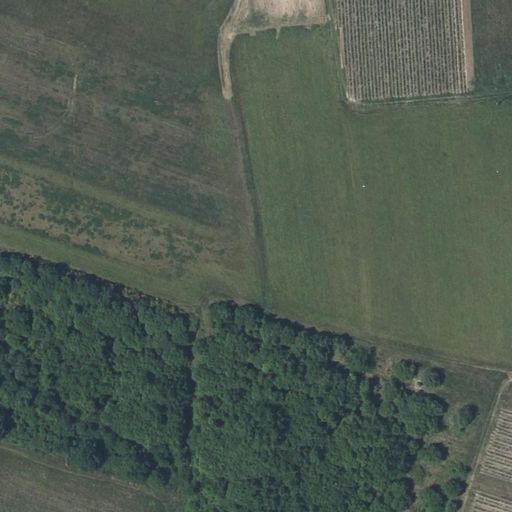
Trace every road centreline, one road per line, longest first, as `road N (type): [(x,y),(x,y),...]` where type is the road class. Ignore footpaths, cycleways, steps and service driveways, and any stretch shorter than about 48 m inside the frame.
road 1 (track): [(186,511),(188,384),(201,308),(210,297),(511,374)]
road 2 (track): [(272,315),(225,37),(239,0)]
road 3 (track): [(511,91),(354,106)]
